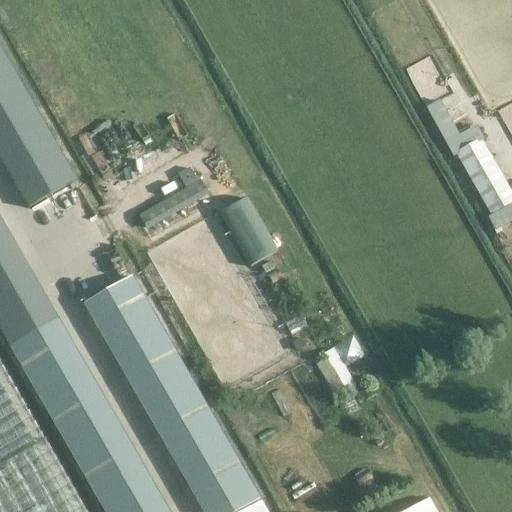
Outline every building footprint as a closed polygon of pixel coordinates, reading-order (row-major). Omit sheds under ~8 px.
[(0,49),(0,328),(11,347),(38,331),(57,321),(0,221),(0,156),(29,208),(75,181),(0,49)] [(491,216),(511,203),(511,194),(481,141),(456,156),(491,216)] [(138,218),(144,228),(206,194),(192,169),(179,177),(186,191),(138,218)] [(250,270),(278,254),(249,201),(221,216),(250,270)] [(84,305),(202,511),(240,511),(259,501),(131,278),(84,305)] [(104,511),(167,511),(57,320),(57,321),(38,331),(10,348),(104,511)] [(335,396),(357,384),(347,364),(365,354),(356,337),(315,358),(335,396)] [(0,364),(0,511),(84,511),(44,442),(0,364)] [(435,511),(428,500),(407,511),(435,511)] [(265,511),(260,502),(243,511),(265,511)]
